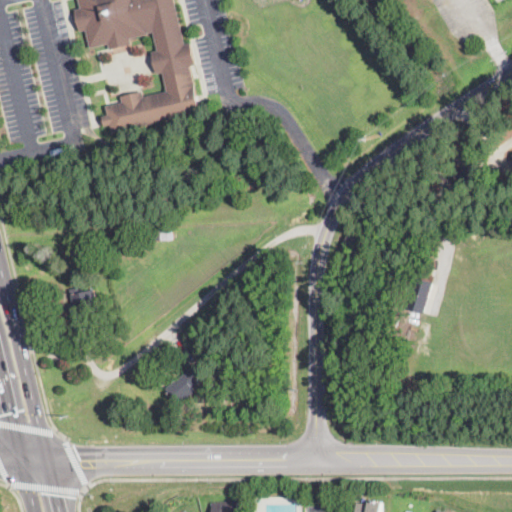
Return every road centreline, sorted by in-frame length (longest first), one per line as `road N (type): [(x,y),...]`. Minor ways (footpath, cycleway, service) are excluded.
road 1 (tertiary): [(318,460),(317,283),(330,224),(359,180),(511,73)]
road 2 (tertiary): [(48,460),(511,459)]
road 3 (primary): [(60,511),(0,260)]
